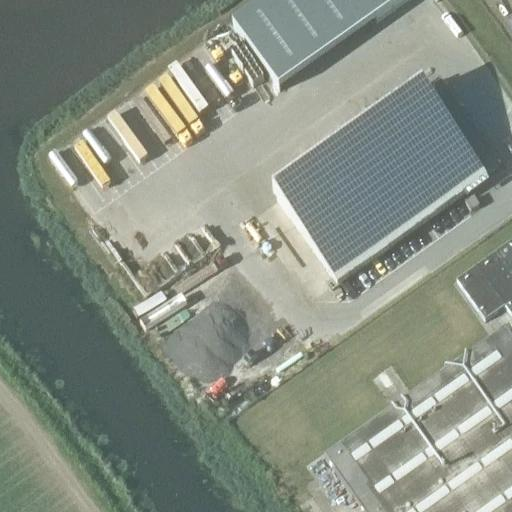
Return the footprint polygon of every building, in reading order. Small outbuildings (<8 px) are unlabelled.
[(358,0),(376,25),(396,11),(411,0),(358,0)] [(414,106),(276,203),(337,284),(459,197),(483,180),(489,176),(500,168),(439,82),(411,102),(414,106)] [(465,205),(470,214),(479,208),(473,199),(465,205)] [(511,243),(456,284),(485,324),(505,310),(511,320),(511,333),(508,337),(511,342),(511,243)] [(505,333),(324,462),(360,511),(511,511),(511,342),(508,337),(505,333)] [(295,477),(278,487),(292,510),(309,500),(295,477)]
